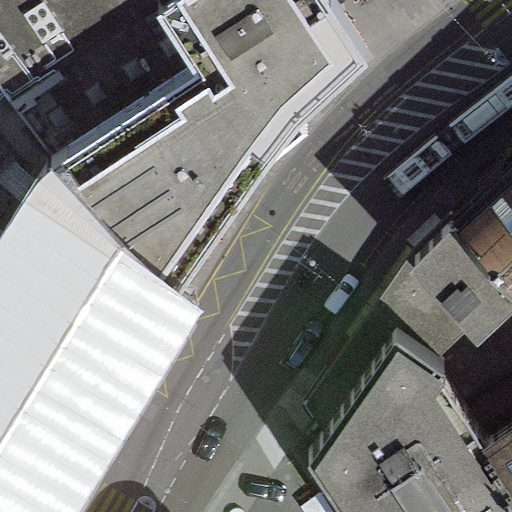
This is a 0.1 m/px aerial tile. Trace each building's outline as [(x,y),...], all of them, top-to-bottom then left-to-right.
[(152,0),(0,0),(0,74),(15,94),(152,0)] [(201,54),(166,0),(152,0),(15,94),(56,149),(201,54)] [(339,0),(166,0),(201,54),(56,149),(67,163),(175,278),(300,103),(366,42),(339,0)] [(0,272),(67,163),(56,149),(15,94),(0,74),(0,272)] [(511,158),(458,209),(511,268),(511,158)] [(0,371),(83,423),(95,405),(175,278),(67,163),(0,272),(0,371)] [(511,283),(511,268),(458,209),(416,248),(480,315),(511,283)] [(511,283),(480,315),(416,248),(378,305),(397,319),(446,353),(441,361),(491,435),(511,420),(511,283)] [(397,319),(378,305),(309,402),(325,424),(397,319)] [(441,361),(446,353),(397,319),(325,424),(311,444),(355,511),(511,511),(511,465),(491,435),(441,361)] [(0,511),(27,511),(54,470),(72,440),(83,423),(0,371),(0,511)] [(511,420),(491,435),(511,465),(511,420)]
